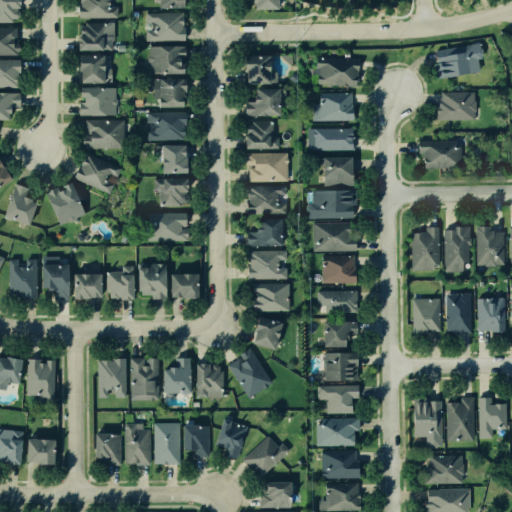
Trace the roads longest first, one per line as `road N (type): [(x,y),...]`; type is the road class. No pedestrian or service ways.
road 1 (residential): [(397,95),(385,124),(394,511)]
road 2 (residential): [(212,0),(220,320)]
road 3 (residential): [(213,32),(394,32),(511,9)]
road 4 (residential): [(0,492),(222,495)]
road 5 (residential): [(220,320),(191,329),(0,325)]
road 6 (residential): [(74,495),(74,330)]
road 7 (residential): [(45,0),(39,151)]
road 8 (residential): [(385,193),(511,193)]
road 9 (residential): [(511,368),(389,369)]
